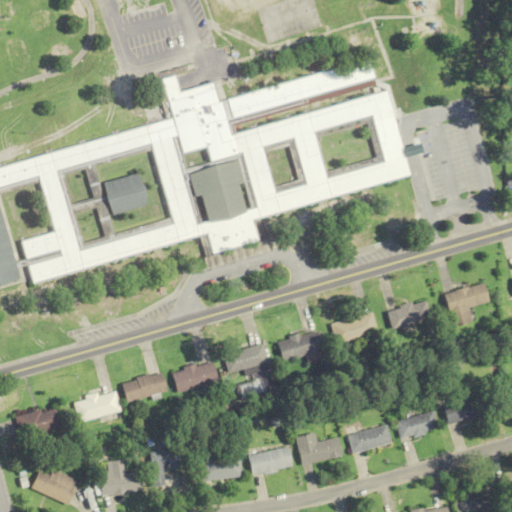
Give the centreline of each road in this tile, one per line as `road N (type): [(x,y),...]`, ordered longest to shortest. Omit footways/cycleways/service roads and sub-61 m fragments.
road 1 (tertiary): [(511,229),(0,375)]
road 2 (residential): [(511,443),(345,492),(225,511)]
